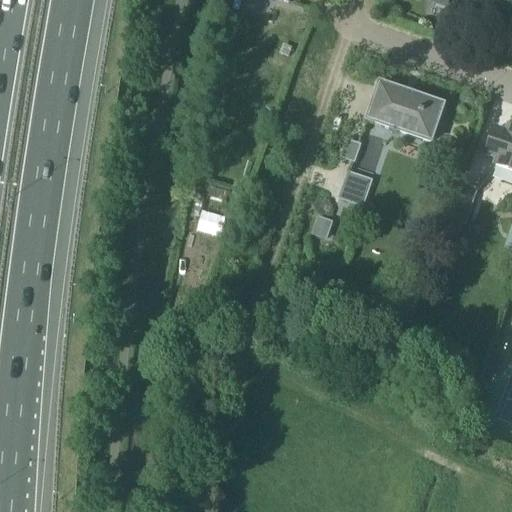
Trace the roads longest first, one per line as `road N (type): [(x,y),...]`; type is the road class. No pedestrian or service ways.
road 1 (motorway): [(2,511),(37,199),(70,0)]
road 2 (residential): [(511,86),(338,27)]
